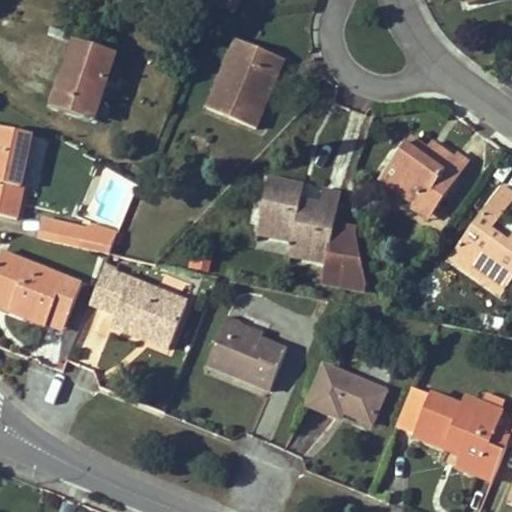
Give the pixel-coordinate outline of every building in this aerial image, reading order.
[(183,0),(180,14),(203,22),(208,0),(183,0)] [(235,8),(238,0),(224,0),(223,3),(235,8)] [(180,14),(174,34),(197,41),(203,22),(180,14)] [(235,38),(222,72),(227,74),(242,42),(235,38)] [(207,108),(248,126),(261,91),(268,94),(283,59),(242,42),(227,74),(222,72),(207,108)] [(55,107),(94,119),(113,58),(74,47),(55,107)] [(268,94),(261,91),(248,126),(254,128),(268,94)] [(25,188),(22,186),(33,136),(0,128),(0,214),(18,218),(25,188)] [(454,158),(438,147),(425,166),(419,161),(427,149),(411,137),(381,179),(417,205),(423,198),(437,206),(469,162),(458,154),(454,158)] [(433,143),(427,149),(419,161),(425,166),(438,147),(433,143)] [(335,222),(341,193),(323,189),(320,204),(302,200),(304,185),(268,178),(259,225),(294,232),(292,241),(292,246),(327,255),(326,262),(323,279),(365,286),(354,233),(333,230),(335,222)] [(511,192),(501,185),(450,259),(469,273),(478,262),(507,284),(511,277),(511,237),(508,242),(489,230),(494,223),(511,197),(511,192)] [(437,206),(423,198),(417,205),(414,210),(428,218),(437,206)] [(333,230),(354,233),(356,227),(335,222),(333,230)] [(508,242),(511,237),(511,235),(494,223),(489,230),(508,242)] [(294,232),(259,225),(257,233),(292,241),(294,232)] [(87,233),(84,248),(110,253),(117,237),(94,229),(93,234),(87,233)] [(327,255),(292,246),(290,254),(326,262),(327,255)] [(63,324),(79,284),(1,251),(0,253),(0,297),(11,302),(9,310),(45,325),(48,317),(63,324)] [(500,295),(507,284),(478,262),(469,273),(500,295)] [(114,312),(109,325),(141,338),(144,331),(170,341),(186,302),(104,268),(90,302),(114,312)] [(363,293),(365,286),(323,279),(322,284),(363,293)] [(0,306),(9,310),(11,302),(0,297),(0,306)] [(227,316),(207,365),(269,390),(286,349),(261,339),(237,329),(239,324),(241,321),(227,316)] [(63,324),(48,317),(45,325),(61,331),(63,324)] [(237,329),(261,339),(263,333),(239,324),(237,329)] [(170,341),(144,331),(141,338),(167,348),(170,341)] [(370,424),(384,391),(324,366),(308,405),(340,419),(344,413),(370,424)] [(411,388),(394,429),(443,449),(445,444),(462,451),(461,457),(462,458),(480,465),(476,476),(492,482),(507,444),(510,438),(494,431),(500,414),(479,405),(476,414),(460,407),(411,388)] [(463,399),(460,407),(476,414),(479,405),(463,399)] [(462,451),(445,444),(443,449),(461,457),(462,451)] [(476,476),(480,465),(462,458),(458,468),(476,476)]
